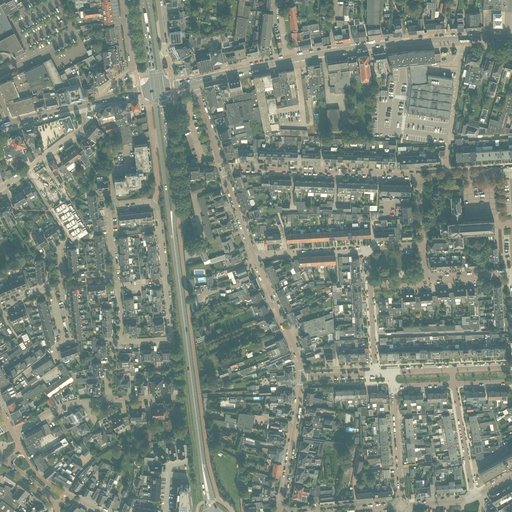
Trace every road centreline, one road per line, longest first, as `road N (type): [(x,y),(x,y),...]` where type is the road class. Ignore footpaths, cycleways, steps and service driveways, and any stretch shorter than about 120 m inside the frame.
road 1 (secondary): [(205,482),(173,239)]
road 2 (residential): [(220,165),(418,176)]
road 3 (residential): [(118,341),(171,339),(154,204)]
road 4 (tertiary): [(291,59),(462,39)]
road 5 (secondary): [(173,239),(161,88)]
road 6 (secondary): [(152,90),(173,239)]
road 7 (residential): [(462,39),(444,174)]
road 8 (unclassified): [(279,511),(301,377)]
road 9 (residential): [(301,377),(253,257)]
road 10 (residential): [(0,186),(86,125),(86,103)]
